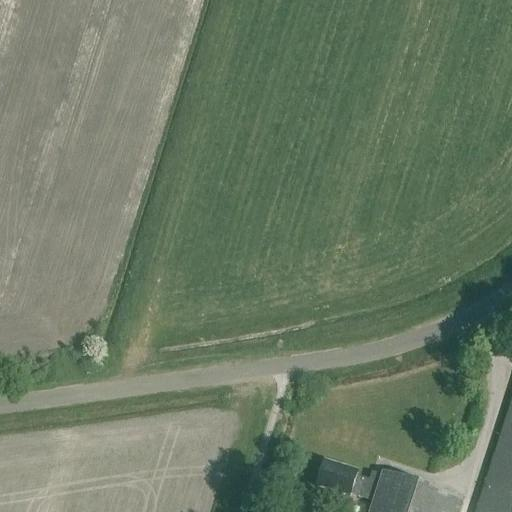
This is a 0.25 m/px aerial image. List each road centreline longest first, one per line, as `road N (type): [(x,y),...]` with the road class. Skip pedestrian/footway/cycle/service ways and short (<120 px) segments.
road 1 (tertiary): [(0,406),(360,356),(433,335),(511,292)]
road 2 (track): [(468,511),(504,369),(477,313)]
